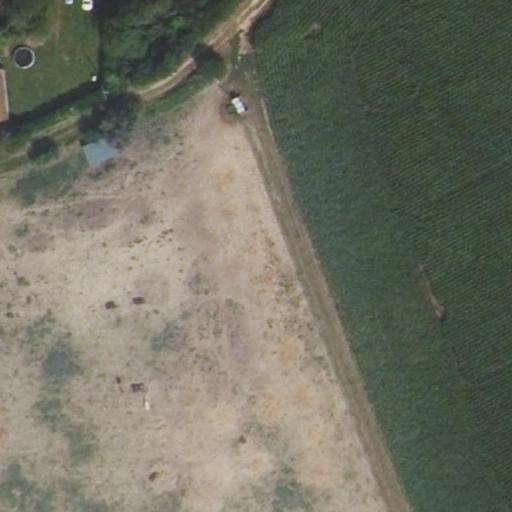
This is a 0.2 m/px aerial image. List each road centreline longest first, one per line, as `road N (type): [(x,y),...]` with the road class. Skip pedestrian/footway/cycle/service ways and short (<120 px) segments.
road 1 (track): [(419,511),(224,23)]
road 2 (track): [(0,174),(44,162),(142,97),(250,0)]
